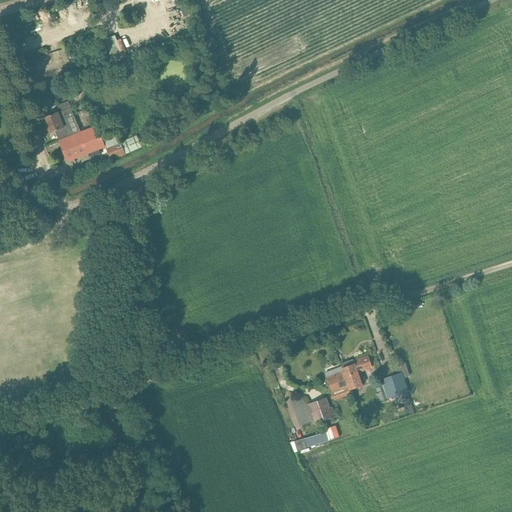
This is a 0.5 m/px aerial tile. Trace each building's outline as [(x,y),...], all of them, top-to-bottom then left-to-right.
[(56,12),(50,14),(52,22),(59,20),(56,12)] [(93,34),(83,38),(85,44),(95,40),(93,34)] [(114,36),(104,40),(113,62),(123,58),(114,36)] [(79,74),(72,77),(75,86),(83,83),(79,74)] [(53,114),(44,118),(50,133),(55,131),(59,141),(70,137),(63,120),(74,115),(68,101),(57,105),(60,112),(58,113),(57,112),(53,114)] [(59,141),(67,162),(105,147),(102,138),(97,126),(81,132),(70,137),(59,141)] [(115,134),(102,138),(105,147),(106,149),(110,160),(125,154),(142,147),(137,135),(121,143),(118,144),(115,134)] [(353,359),(340,364),(341,367),(342,367),(342,369),(349,387),(349,388),(350,390),(362,385),(357,372),(365,369),(372,367),(368,356),(361,359),(354,362),(353,359)] [(342,367),(325,373),(329,383),(333,393),(349,388),(349,387),(342,369),(342,367)] [(401,374),(381,380),(387,399),(407,393),(403,378),(401,374)] [(326,398),(309,404),(316,424),(334,417),(333,416),(336,415),(333,407),(330,408),(326,398)] [(332,440),(341,436),(337,425),(328,428),(332,440)] [(308,438),(295,442),(298,450),(311,446),(327,441),(325,433),(308,438)]
